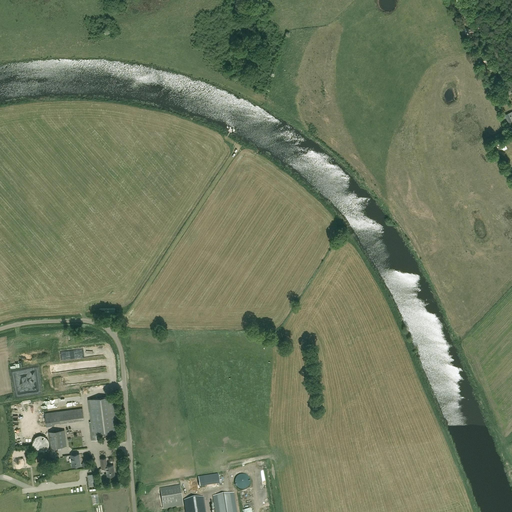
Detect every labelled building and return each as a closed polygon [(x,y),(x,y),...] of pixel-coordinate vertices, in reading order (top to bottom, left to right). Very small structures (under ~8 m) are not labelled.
[(487,61),(488,62),(487,63),(487,64),(487,65),(489,69),(494,66),(492,62),(490,59),(491,59),(489,55),(485,57),(487,61)] [(117,432),(113,396),(88,399),(93,440),(100,439),(99,434),(117,432)] [(54,423),(60,422),(60,423),(84,420),(83,408),(44,413),(46,427),(54,426),(54,423)] [(56,447),(60,446),(66,445),(65,430),(58,431),(47,432),(49,448),(56,447)] [(32,442),(32,444),(32,445),(32,447),(33,448),(34,450),(35,451),(37,451),(38,452),(40,452),(42,452),(43,452),(45,451),(46,450),(47,449),(48,447),(48,446),(48,444),(48,442),(48,441),(47,439),(46,438),(44,437),(43,436),(41,436),(40,435),(38,436),(37,436),(35,437),(34,438),(33,439),(32,441),(32,442)] [(56,447),(49,448),(50,458),(57,457),(56,447)] [(79,454),(70,455),(72,466),(80,465),(79,454)] [(107,476),(115,475),(113,465),(107,465),(106,458),(100,459),(102,469),(106,468),(107,476)] [(57,473),(57,463),(40,464),(40,473),(57,473)] [(200,484),(219,482),(218,473),(199,475),(200,484)] [(250,483),(250,482),(250,481),(249,480),(249,479),(248,478),(248,477),(247,477),(246,476),(245,476),(244,475),(243,475),(242,475),(241,475),(240,476),(239,476),(238,476),(238,477),(237,477),(237,478),(236,478),(236,479),(235,480),(235,481),(235,482),(235,483),(235,484),(235,485),(235,486),(236,486),(236,487),(237,488),(238,489),(239,490),(240,490),(241,490),(242,490),(243,490),(244,490),(245,490),(246,490),(246,489),(247,489),(248,488),(249,487),(249,486),(250,485),(250,484),(250,483)] [(164,510),(184,506),(180,485),(160,489),(164,510)] [(215,511),(237,511),(234,493),(213,496),(215,511)] [(205,511),(204,498),(184,501),(185,511),(205,511)]
